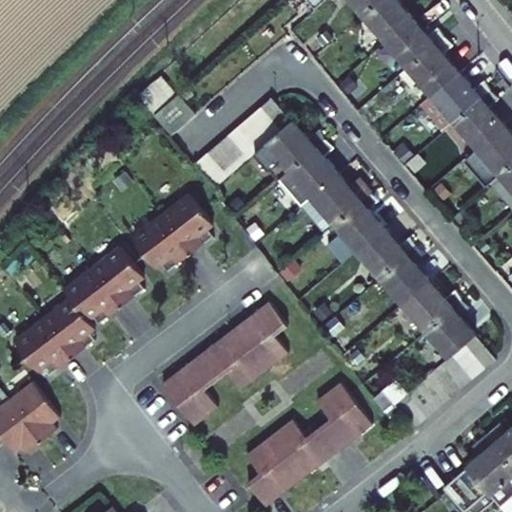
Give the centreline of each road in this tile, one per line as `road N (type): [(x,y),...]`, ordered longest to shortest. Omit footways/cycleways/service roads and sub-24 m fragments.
road 1 (residential): [(192,143),(294,58),(511,311)]
road 2 (residential): [(140,428),(109,388),(264,269)]
road 3 (residential): [(511,370),(343,511)]
